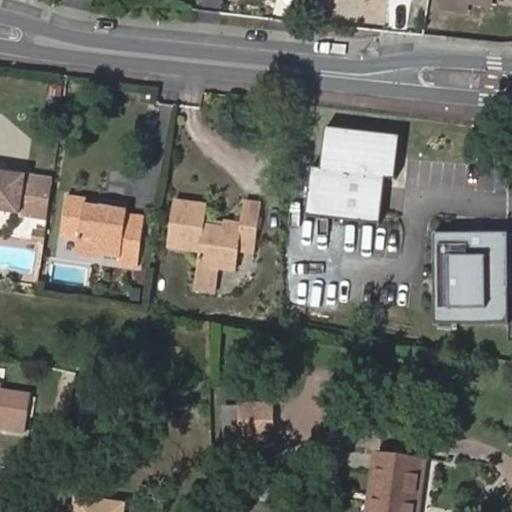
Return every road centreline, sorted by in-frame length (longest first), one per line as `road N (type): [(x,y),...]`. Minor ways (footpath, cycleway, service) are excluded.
road 1 (tertiary): [(101,51),(321,76)]
road 2 (tertiary): [(511,64),(426,59),(321,76)]
road 3 (tertiary): [(321,76),(511,100)]
